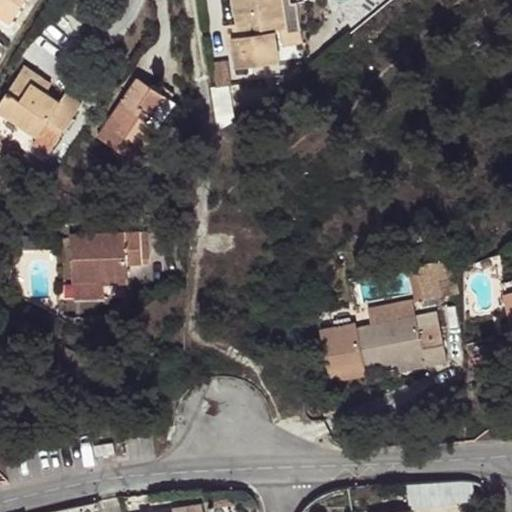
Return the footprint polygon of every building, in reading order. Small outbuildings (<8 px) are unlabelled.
[(24,0),(0,0),(0,14),(10,21),(24,0)] [(290,26),(287,0),(239,0),(243,30),(236,31),(239,61),(284,58),(283,42),(281,27),(290,26)] [(305,0),(287,0),(290,26),(281,27),(283,42),(309,39),(305,0)] [(232,54),(217,56),(219,77),(234,75),(232,54)] [(63,92),(20,67),(0,98),(0,103),(37,129),(63,92)] [(167,88),(141,70),(102,128),(141,152),(162,119),(178,95),(167,88)] [(219,77),(209,77),(214,126),(234,111),(232,76),(219,77)] [(143,230),(73,231),(76,279),(105,279),(128,278),(128,262),(145,260),(143,230)] [(409,261),(412,297),(453,294),(451,258),(409,261)] [(105,279),(76,279),(77,298),(106,297),(105,279)] [(369,308),(371,323),(417,315),(414,300),(369,308)] [(356,321),(320,329),(330,380),(367,373),(366,368),(396,361),(424,356),(425,367),(447,363),(438,311),(417,315),(371,323),(357,326),(356,321)] [(424,356),(396,361),(399,372),(425,367),(424,356)] [(127,449),(125,434),(91,441),(94,457),(127,449)] [(174,503),(127,510),(126,511),(204,511),(203,494),(173,498),(174,503)] [(416,511),(414,502),(372,508),(372,511),(416,511)]
